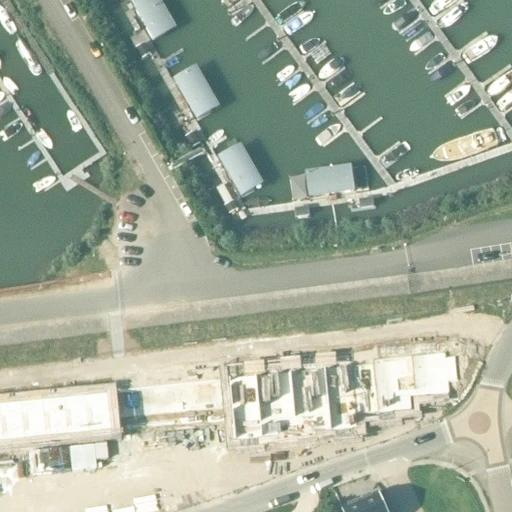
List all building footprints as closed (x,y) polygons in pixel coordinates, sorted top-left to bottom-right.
[(153,0),(133,0),(126,4),(149,47),(173,34),(153,0)] [(194,70),(170,83),(195,125),(218,112),(194,70)] [(237,147),(215,160),(239,203),(262,190),(237,147)] [(303,181),(306,204),(353,197),(349,168),(302,175),(303,181)] [(0,467),(19,468),(19,478),(85,478),(85,468),(127,468),(127,446),(247,446),(247,423),(358,423),(358,406),(436,406),(436,347),(371,347),(371,369),(0,369),(0,467)] [(384,511),(378,495),(342,511),(384,511)]
